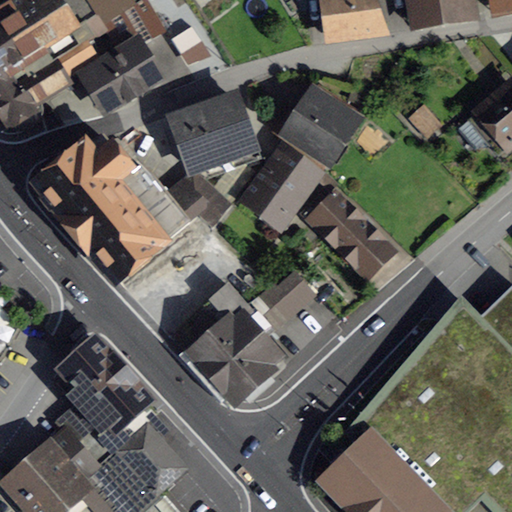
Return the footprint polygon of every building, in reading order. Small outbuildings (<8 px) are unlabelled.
[(65,84),(61,78),(50,60),(82,41),(85,45),(104,33),(83,0),(17,0),(0,11),(0,110),(9,125),(11,124),(17,133),(22,133),(43,119),(35,102),(65,84)] [(327,0),(332,42),(350,40),(350,34),(386,29),(375,0),(327,0)] [(405,0),(406,6),(417,5),(421,25),(476,16),(473,0),(405,0)] [(511,0),(491,0),(494,13),(511,10),(511,0)] [(138,15),(152,39),(165,31),(151,7),(138,15)] [(159,78),(129,31),(91,55),(93,59),(81,66),(84,71),(82,72),(107,110),(159,78)] [(82,41),(50,60),(61,78),(81,66),(93,59),(91,55),(86,46),(85,45),(82,41)] [(318,88),(285,137),(325,164),(358,114),(318,88)] [(467,121),(496,157),(511,145),(511,93),(508,88),(467,121)] [(255,171),(245,164),(261,158),(252,133),(248,134),(237,103),(234,103),(232,97),(174,118),(190,163),(201,159),(205,169),(225,162),(223,158),(232,155),(235,163),(229,171),(237,177),(222,197),(230,204),(255,171)] [(413,119),(426,135),(437,126),(424,110),(413,119)] [(118,281),(189,223),(168,197),(151,176),(131,158),(124,164),(102,138),(88,146),(76,155),(76,154),(36,186),(78,236),(118,281)] [(265,170),(244,200),(283,228),(323,174),(289,148),(270,174),(265,170)] [(194,176),(168,197),(189,223),(199,215),(210,225),(228,206),(194,176)] [(302,214),(365,277),(392,250),(337,196),(329,204),(320,196),(302,214)] [(274,291),(270,286),(246,307),(227,287),(176,337),(229,397),(235,400),(241,398),(273,370),(270,366),(280,357),(264,340),(312,296),(292,274),(274,291)] [(469,511),(483,499),(495,511),(511,511),(511,287),(478,320),(486,328),(464,349),(441,326),(349,434),(361,447),(326,481),(355,511),(469,511)] [(95,468),(116,450),(142,426),(156,414),(146,404),(149,402),(95,342),(62,372),(64,375),(57,382),(97,426),(75,446),(95,468)] [(84,478),(91,487),(108,506),(112,511),(144,511),(159,499),(156,495),(182,472),(155,441),(168,429),(159,419),(146,431),(142,426),(116,450),(95,468),(84,478)] [(100,511),(108,506),(91,487),(84,478),(95,468),(75,446),(66,436),(5,488),(26,511),(100,511)]
